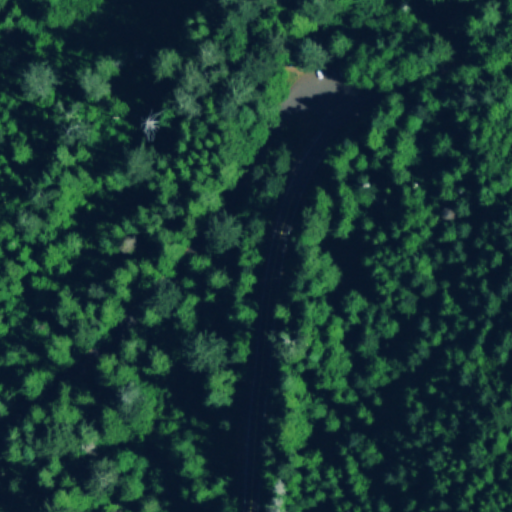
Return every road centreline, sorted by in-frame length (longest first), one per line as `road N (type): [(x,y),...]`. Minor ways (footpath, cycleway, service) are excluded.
road 1 (residential): [(315,92),(284,113),(216,212),(117,323),(0,434)]
road 2 (secondary): [(238,511),(262,250),(291,172),(347,110)]
